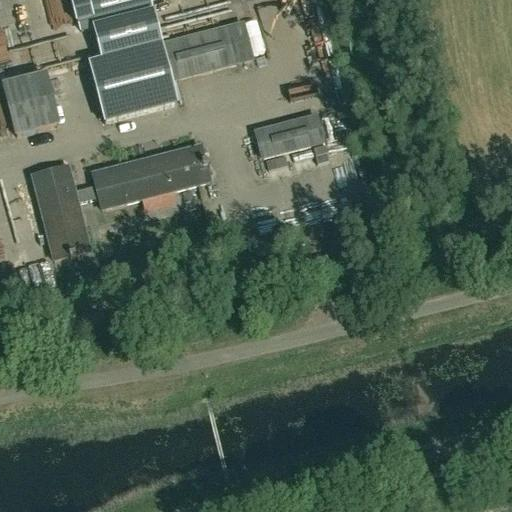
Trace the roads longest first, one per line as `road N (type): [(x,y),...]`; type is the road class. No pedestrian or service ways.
road 1 (unclassified): [(511,286),(163,371),(0,399)]
road 2 (unclassified): [(245,511),(511,444)]
